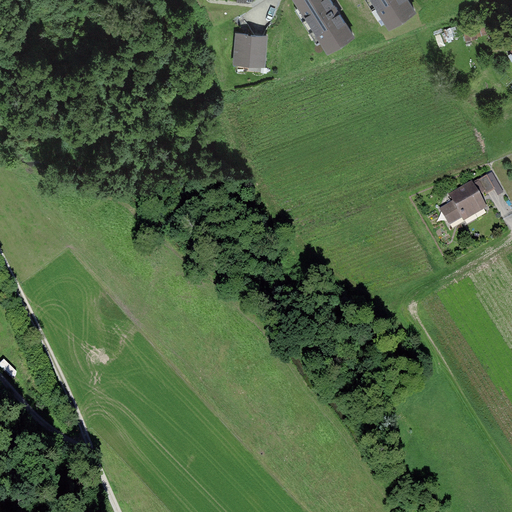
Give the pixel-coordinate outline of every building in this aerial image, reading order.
[(353,37),(328,0),(290,0),(326,55),(353,37)] [(406,0),(368,0),(387,31),(415,14),(406,0)] [(511,19),(511,7),(500,15),(506,24),(511,19)] [(474,31),(471,21),(465,23),(468,33),(474,31)] [(264,67),(267,35),(234,32),(231,65),(264,67)] [(47,132),(49,125),(36,121),(34,128),(47,132)] [(487,176),(479,181),(484,191),(486,195),(495,189),(487,176)] [(478,195),(484,191),(479,181),(472,185),(478,195)] [(485,207),(478,195),(472,185),(451,197),(455,203),(442,211),(450,224),(472,210),(474,213),(485,207)]
